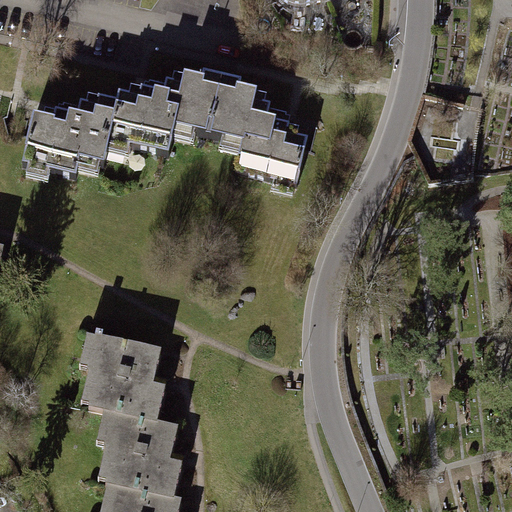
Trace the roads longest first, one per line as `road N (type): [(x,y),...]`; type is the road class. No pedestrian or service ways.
road 1 (residential): [(420,0),(409,95),(334,269),(323,327),(323,375),(371,511)]
road 2 (residential): [(34,0),(188,36),(240,67)]
